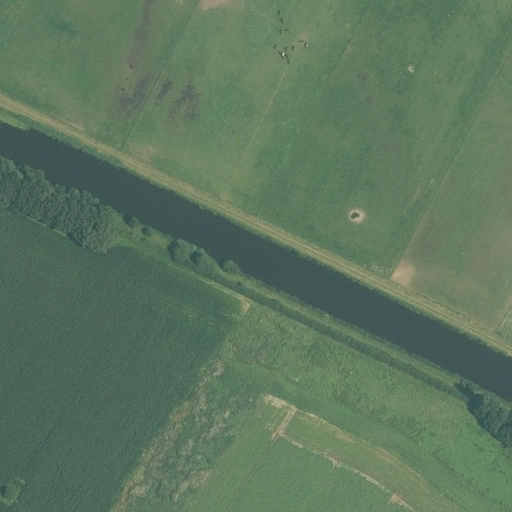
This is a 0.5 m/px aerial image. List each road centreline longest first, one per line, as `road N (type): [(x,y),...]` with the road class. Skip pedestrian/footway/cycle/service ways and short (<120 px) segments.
road 1 (track): [(0,166),(511,420)]
road 2 (track): [(0,103),(511,349)]
